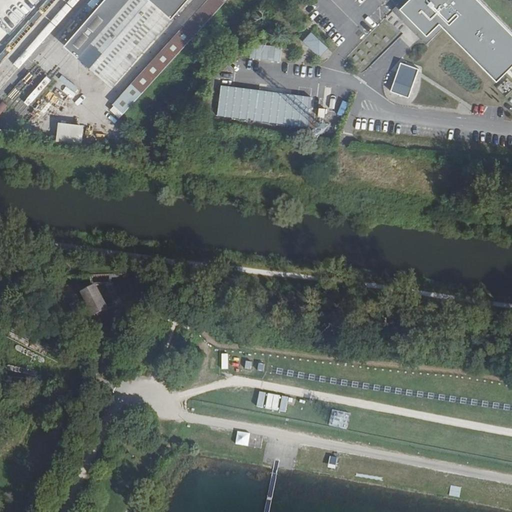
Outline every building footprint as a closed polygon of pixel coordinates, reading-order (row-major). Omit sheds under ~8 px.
[(108,0),(67,48),(71,52),(114,89),(191,0),(108,0)] [(210,0),(112,106),(124,118),(225,7),(217,0),(210,0)] [(309,32),(301,41),(319,58),(327,49),(309,32)] [(249,59),(280,60),(281,46),(249,45),(249,59)] [(393,71),(386,93),(410,101),(417,79),(393,71)] [(219,86),(215,117),(306,128),(310,96),(219,86)] [(56,123),(54,142),(80,144),(82,125),(56,123)] [(92,317),(105,311),(95,285),(81,290),(92,317)]
